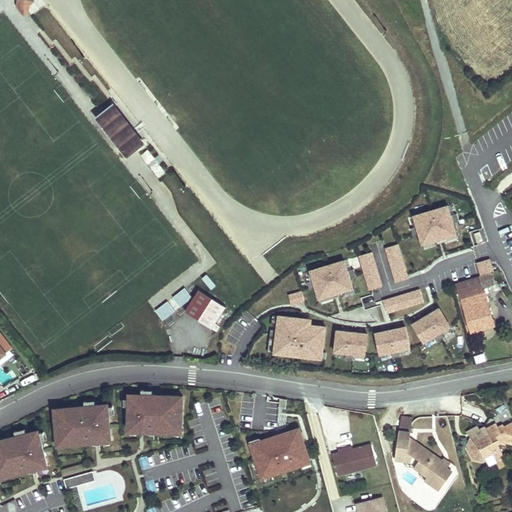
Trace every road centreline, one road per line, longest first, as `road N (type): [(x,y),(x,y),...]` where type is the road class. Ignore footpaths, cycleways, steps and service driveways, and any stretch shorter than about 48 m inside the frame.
road 1 (residential): [(0,416),(43,391),(123,375),(359,396),(511,375)]
road 2 (unknown): [(0,1),(201,263),(198,277),(156,308)]
road 3 (unknown): [(310,389),(340,511)]
